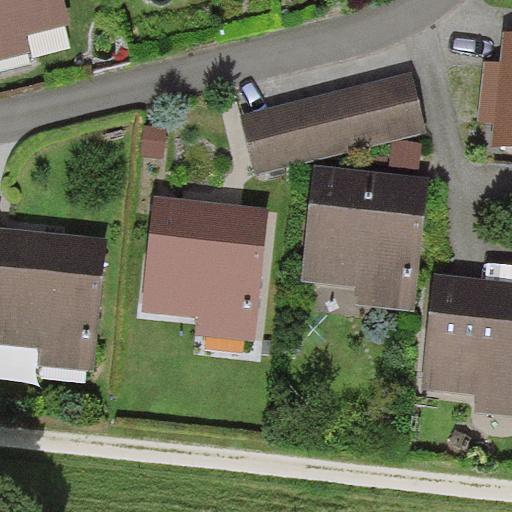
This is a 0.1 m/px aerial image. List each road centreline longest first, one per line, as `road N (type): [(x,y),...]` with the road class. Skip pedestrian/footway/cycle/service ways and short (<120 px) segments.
road 1 (track): [(0,440),(511,495)]
road 2 (residential): [(0,119),(234,84),(404,19),(423,0)]
